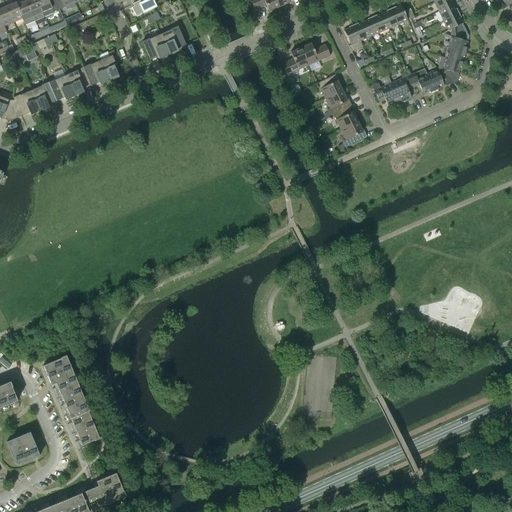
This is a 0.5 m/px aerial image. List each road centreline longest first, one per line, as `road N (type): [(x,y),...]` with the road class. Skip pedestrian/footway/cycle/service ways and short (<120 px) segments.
road 1 (residential): [(497,34),(474,96),(384,135),(323,12)]
road 2 (secondary): [(267,511),(511,405)]
road 3 (residential): [(143,90),(323,12)]
road 4 (residential): [(0,377),(23,378),(55,452),(42,474),(0,497)]
road 5 (residential): [(0,145),(9,149),(143,90)]
